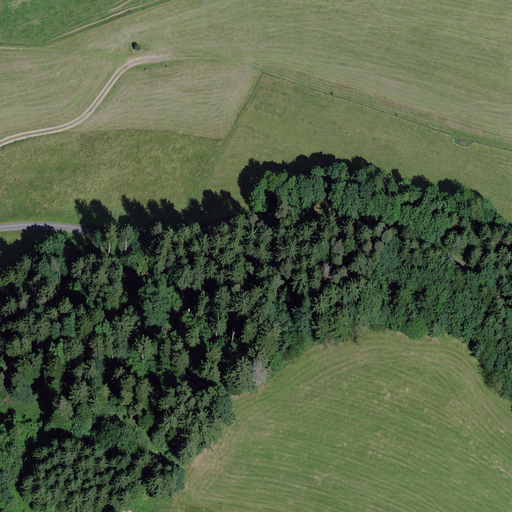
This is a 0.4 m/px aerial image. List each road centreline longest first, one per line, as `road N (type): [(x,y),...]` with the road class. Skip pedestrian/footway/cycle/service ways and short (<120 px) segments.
road 1 (unclassified): [(0,232),(40,228),(147,240),(273,214),(399,226),(511,317)]
road 2 (track): [(0,144),(75,123),(123,69),(175,55)]
